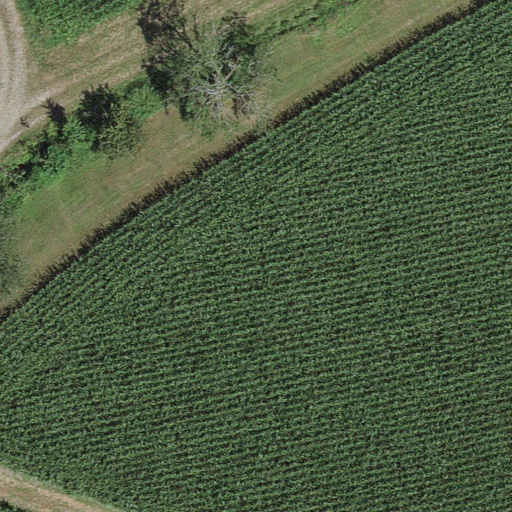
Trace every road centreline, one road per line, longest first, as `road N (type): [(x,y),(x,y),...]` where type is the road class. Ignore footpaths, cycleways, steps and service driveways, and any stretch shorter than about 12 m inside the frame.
road 1 (track): [(309,0),(9,137)]
road 2 (track): [(0,144),(9,137),(12,33),(0,1)]
